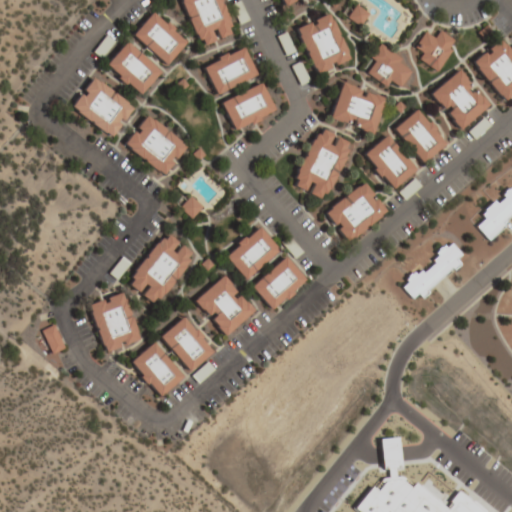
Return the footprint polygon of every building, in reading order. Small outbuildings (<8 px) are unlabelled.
[(219,0),(177,0),(196,49),(233,35),(219,0)] [(276,0),(280,8),(299,0),(276,0)] [(239,25),(248,21),(239,1),(229,6),(239,25)] [(358,28),(367,15),(354,5),(345,18),(358,28)] [(186,38),(148,12),(129,38),(167,66),(186,38)] [(293,28),(312,76),(348,62),(329,14),(293,28)] [(409,54),(436,71),(454,42),(437,31),(432,39),(423,33),(409,54)] [(292,54),(286,34),(277,37),(283,56),(292,54)] [(501,102),(511,93),(511,55),(498,38),(469,63),(501,102)] [(102,66),(136,97),(159,72),(124,41),(102,66)] [(241,46),(199,65),(213,96),(255,77),(241,46)] [(397,88),(411,69),(379,46),(360,71),(384,89),(389,82),(397,88)] [(487,106),(457,69),(426,93),(455,131),(487,106)] [(132,107),(90,77),(67,108),(109,139),(132,107)] [(230,131),(272,113),(261,84),(218,102),(230,131)] [(373,134),(382,97),(337,85),(327,122),(373,134)] [(389,132),(423,164),(446,140),(412,108),(389,132)] [(162,177),(185,145),(144,115),(120,146),(162,177)] [(466,132),(472,140),(489,126),(482,118),(466,132)] [(349,144),(315,127),(288,186),(322,202),(349,144)] [(360,153),(387,191),(413,172),(385,135),(360,153)] [(419,187),(413,180),(397,193),(403,201),(419,187)] [(385,213),(362,182),(321,212),(343,243),(385,213)] [(511,213),(511,190),(502,189),(500,202),(491,201),(480,212),(479,222),(473,228),(487,242),(503,225),(503,223),(511,213)] [(190,220),(200,208),(188,197),(177,209),(190,220)] [(276,250),(252,227),(221,260),(244,283),(276,250)] [(123,284),(154,307),(192,255),(162,232),(123,284)] [(413,304),(464,259),(449,243),(417,271),(415,269),(397,285),(413,304)] [(247,289),(269,312),(304,281),(282,257),(247,289)] [(191,301),(219,339),(251,315),(222,277),(191,301)] [(137,341),(121,292),(85,304),(100,353),(137,341)] [(156,339),(187,373),(210,352),(179,318),(156,339)] [(62,350),(52,325),(39,330),(49,355),(62,350)] [(126,362),(155,398),(180,378),(151,342),(126,362)]
